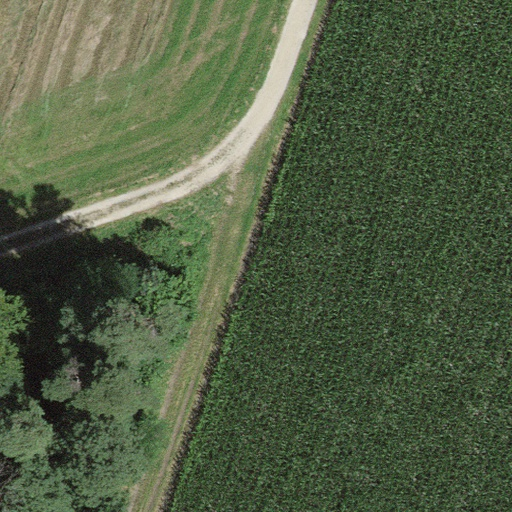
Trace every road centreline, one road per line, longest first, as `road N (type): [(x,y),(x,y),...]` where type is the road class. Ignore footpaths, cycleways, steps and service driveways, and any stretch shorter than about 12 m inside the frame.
road 1 (track): [(252,114),(122,511)]
road 2 (track): [(0,236),(173,178),(252,114)]
road 3 (track): [(291,0),(252,114)]
